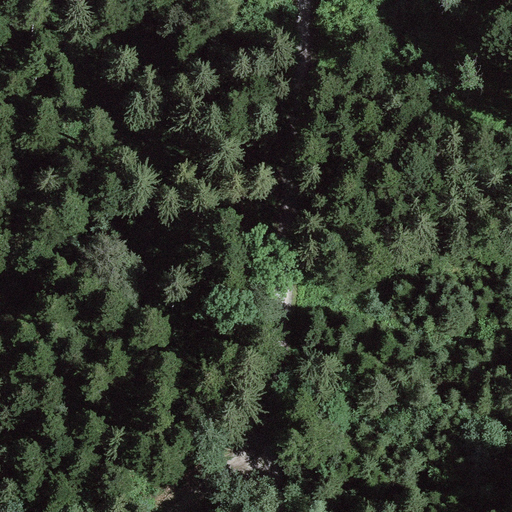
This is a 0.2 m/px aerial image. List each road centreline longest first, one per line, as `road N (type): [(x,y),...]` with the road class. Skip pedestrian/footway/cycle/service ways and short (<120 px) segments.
road 1 (track): [(267,511),(277,171),(300,0)]
road 2 (track): [(268,449),(206,474),(159,511)]
